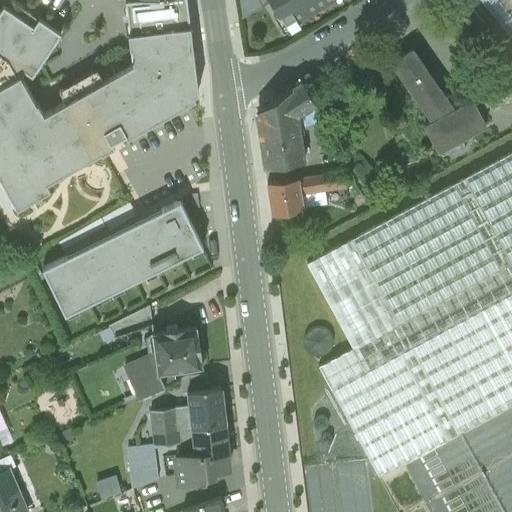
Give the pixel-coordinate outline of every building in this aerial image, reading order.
[(39,19),(35,26),(7,7),(0,16),(0,177),(17,207),(50,188),(46,182),(113,145),(111,142),(200,92),(188,0),(127,0),(135,62),(46,114),(24,75),(26,71),(33,75),(61,34),(39,19)] [(239,0),(242,18),(272,1),(271,0),(239,0)] [(271,0),(272,1),(285,23),(294,17),(295,20),(329,0),(271,0)] [(511,0),(469,0),(467,2),(511,57),(511,0)] [(445,95),(412,49),(392,63),(432,120),(424,124),(438,149),(485,124),(471,98),(466,101),(452,89),(445,95)] [(302,82),(259,108),(256,115),(264,167),(304,160),(299,131),(297,115),(315,103),(302,82)] [(297,115),(299,131),(323,128),(315,103),(297,115)] [(511,151),(306,263),(365,372),(511,291),(511,151)] [(343,170),(267,182),(272,213),(302,208),(300,191),(304,192),(346,185),(343,170)] [(43,267),(65,312),(200,245),(177,200),(43,267)] [(97,217),(101,226),(120,217),(116,208),(97,217)] [(511,291),(365,372),(331,390),(378,475),(511,402),(511,291)] [(149,305),(115,321),(122,335),(152,325),(149,305)] [(155,352),(138,360),(141,368),(128,374),(138,397),(164,385),(158,372),(201,365),(201,363),(205,359),(204,350),(199,347),(196,326),(152,332),(152,334),(143,336),(145,348),(154,347),(155,352)] [(207,373),(186,376),(181,378),(183,393),(187,392),(187,391),(208,388),(207,373)] [(208,388),(187,391),(187,392),(189,406),(176,407),(178,430),(225,424),(221,387),(208,388)] [(176,407),(150,410),(153,433),(178,430),(176,407)] [(225,424),(178,430),(179,442),(193,440),(194,452),(194,453),(226,449),(228,449),(225,424)] [(178,430),(153,433),(154,443),(154,445),(179,442),(178,430)] [(154,443),(128,446),(129,460),(155,457),(154,445),(154,443)] [(226,449),(194,453),(194,452),(174,455),(178,484),(190,482),(202,478),(202,476),(209,475),(213,470),(226,468),(228,467),(226,449)] [(10,454),(0,458),(0,472),(8,469),(15,465),(10,454)] [(0,472),(0,511),(26,511),(9,472),(8,469),(0,472)] [(92,479),(97,497),(117,491),(112,473),(92,479)] [(220,496),(182,511),(181,511),(218,511),(224,510),(220,496)]
